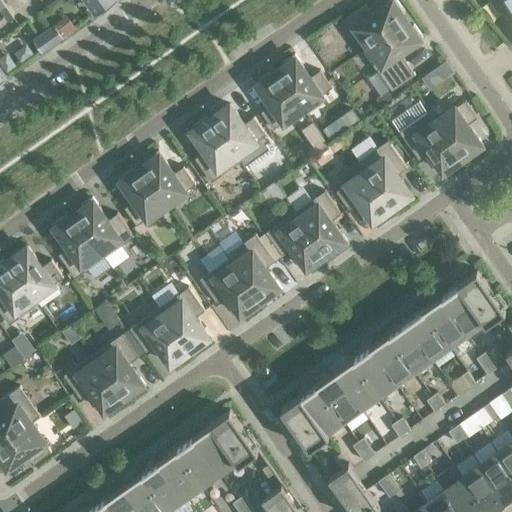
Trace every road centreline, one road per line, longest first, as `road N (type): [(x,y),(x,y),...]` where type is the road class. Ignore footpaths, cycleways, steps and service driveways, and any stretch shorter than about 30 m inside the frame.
road 1 (residential): [(0,241),(341,0)]
road 2 (residential): [(9,511),(222,362)]
road 3 (residential): [(149,0),(0,108)]
road 4 (residential): [(222,362),(329,511)]
road 5 (residential): [(511,127),(423,0)]
